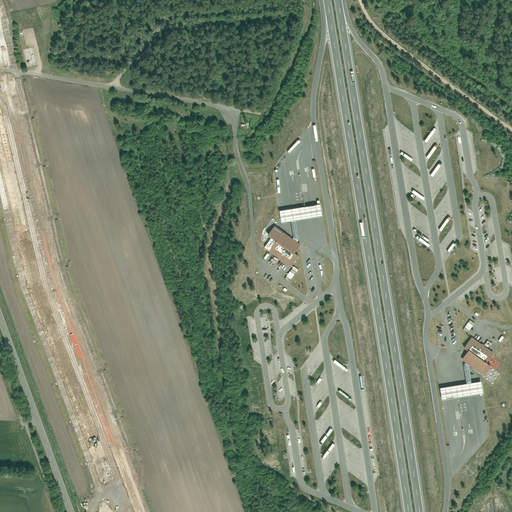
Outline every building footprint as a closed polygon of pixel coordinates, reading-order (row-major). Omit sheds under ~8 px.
[(397,122),(396,125),(410,133),(411,131),(397,122)] [(280,209),(282,221),(292,220),(297,219),(324,215),(322,202),(280,209)] [(292,220),(295,238),(299,241),(300,239),(297,219),(292,220)] [(295,238),(283,230),(282,231),(275,226),(270,234),(273,236),(266,247),(292,265),(300,254),(296,252),(302,243),(299,241),(295,238)] [(290,281),(300,269),(295,265),(285,278),(290,281)] [(464,329),(469,332),(474,325),(469,321),(464,329)] [(494,353),(472,337),(464,348),(468,351),(462,359),(466,363),(470,365),(485,376),(491,367),(486,363),(494,353)] [(440,388),(442,400),(450,399),(465,396),(472,395),(478,394),(483,393),(481,381),(476,382),(471,383),(467,383),(463,384),(448,386),(440,388)] [(319,404),(321,406),(330,395),(328,393),(319,404)]
